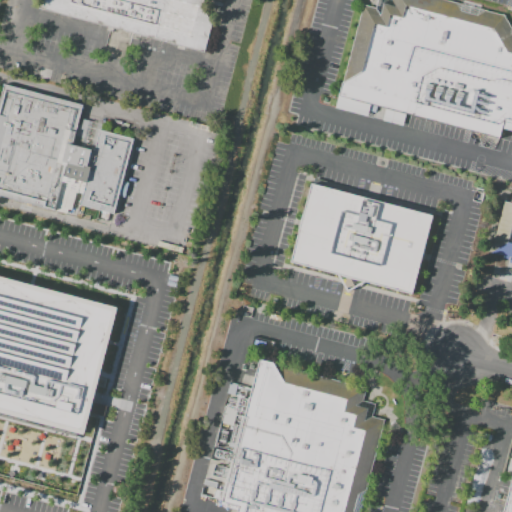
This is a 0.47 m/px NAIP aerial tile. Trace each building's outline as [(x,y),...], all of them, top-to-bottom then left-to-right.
[(217,0),(216,6),(201,0),(211,26),(202,53),(35,5),(36,0),(217,0)] [(444,0),(503,15),(511,30),(511,131),(501,129),(499,138),(338,97),(363,6),(374,9),(376,0),(444,0)] [(0,98),(3,88),(77,109),(67,145),(88,151),(94,131),(130,141),(104,230),(0,200),(0,98)] [(312,184),(432,216),(411,295),(290,262),(312,184)] [(503,204),(511,206),(511,262),(490,257),(503,204)] [(0,275),(115,307),(82,434),(0,411),(0,275)] [(358,511),(382,423),(369,420),(373,407),(360,404),(364,391),(254,362),(247,387),(228,381),(196,499),(232,508),(231,511),(358,511)] [(511,511),(511,465),(500,511),(511,511)]
